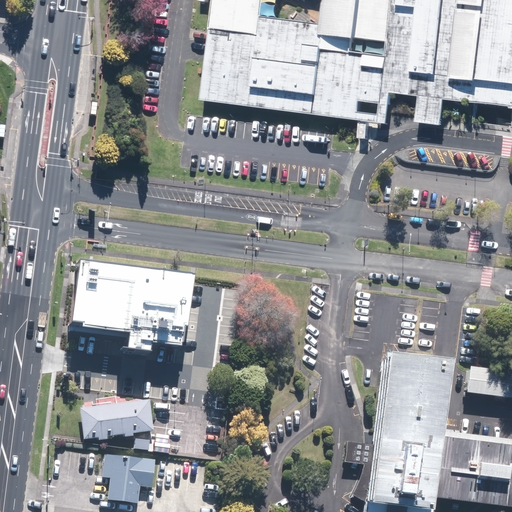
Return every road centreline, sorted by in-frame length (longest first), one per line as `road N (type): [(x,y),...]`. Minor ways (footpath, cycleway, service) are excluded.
road 1 (primary): [(0,499),(33,248)]
road 2 (primary): [(57,48),(65,87),(58,162),(33,248)]
road 3 (primary): [(33,248),(33,111),(57,48)]
